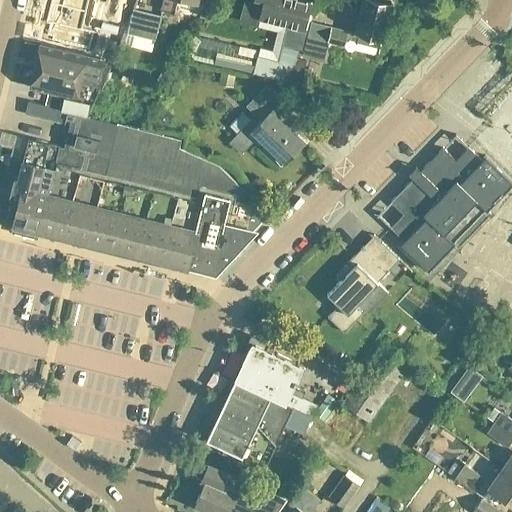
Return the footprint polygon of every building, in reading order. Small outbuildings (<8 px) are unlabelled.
[(55,0),(54,6),(89,15),(92,0),(55,0)] [(194,0),(198,1),(198,0),(164,0),(162,9),(175,12),(178,0),(194,0)] [(311,3),(297,0),(259,0),(264,1),(260,18),(304,29),(311,3)] [(387,0),(378,0),(379,1),(373,0),(363,0),(355,34),(383,41),(392,5),(390,4),(391,1),(387,0)] [(54,6),(49,26),(84,34),(89,15),(54,6)] [(161,16),(133,9),(127,33),(155,40),(161,16)] [(348,31),(332,27),(328,42),(345,46),(348,31)] [(32,82),(30,88),(62,95),(58,109),(65,110),(84,115),(92,83),(98,85),(104,60),(66,50),(41,44),(34,73),(32,72),(29,74),(28,78),(30,81),(32,82)] [(107,48),(105,48),(97,45),(93,56),(111,62),(114,54),(106,52),(107,48)] [(286,163),(306,142),(280,117),(291,106),(269,85),(248,106),(263,121),(259,125),(253,119),(231,142),(243,154),(256,140),(262,146),(265,142),(286,163)] [(331,97),(335,111),(354,105),(350,91),(331,97)] [(62,123),(65,110),(58,109),(31,102),(28,115),(62,123)] [(221,267),(270,214),(220,165),(181,151),(183,143),(118,126),(72,118),(65,147),(29,138),(18,181),(16,180),(11,199),(20,201),(14,226),(187,269),(188,264),(210,270),(214,270),(217,269),(219,268),(221,267)] [(456,161),(443,148),(421,171),(420,172),(425,177),(419,183),(414,178),(413,179),(391,202),(404,215),(391,228),(404,241),(400,245),(428,272),(454,245),(458,248),(491,214),(488,210),(511,185),(511,182),(486,157),(482,160),(469,147),(456,161)] [(374,237),(368,245),(397,267),(403,259),(374,237)] [(379,283),(389,271),(365,247),(346,267),(351,272),(329,295),(340,306),(330,317),(345,332),(366,310),(359,304),(379,283)] [(304,367),(252,342),(250,347),(249,346),(242,361),(244,361),(207,440),(236,454),(233,459),(263,473),(285,427),(294,408),(312,417),(317,405),(291,393),(304,367)] [(370,422),(411,362),(385,344),(344,404),(370,422)] [(470,383),(481,380),(476,364),(465,368),(470,383)] [(337,402),(327,396),(313,415),(323,422),(337,402)] [(294,408),(285,427),(303,436),(312,417),(294,408)] [(494,423),(511,435),(511,420),(501,413),(494,423)] [(511,441),(511,435),(494,423),(488,433),(508,447),(511,441)] [(511,455),(502,470),(511,476),(511,455)] [(277,511),(287,499),(268,491),(204,463),(200,465),(196,474),(197,479),(205,482),(195,506),(208,511),(277,511)] [(465,464),(455,478),(476,492),(485,479),(465,464)] [(511,504),(511,476),(502,470),(489,488),(511,504)] [(344,508),(361,485),(346,474),(330,497),(344,508)] [(313,511),(321,501),(302,488),(290,504),(297,509),(294,511),(313,511)] [(473,511),(474,511),(501,511),(482,498),(473,511)]
